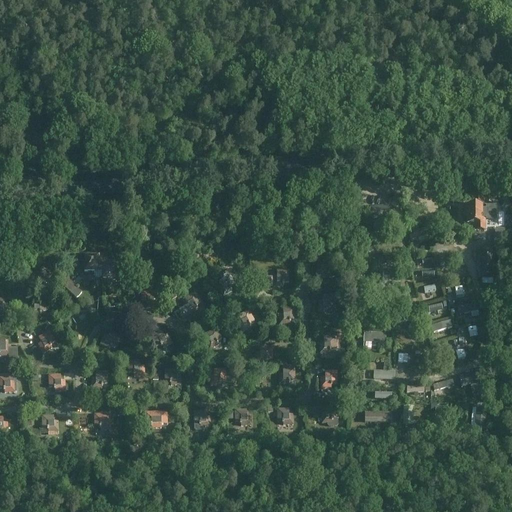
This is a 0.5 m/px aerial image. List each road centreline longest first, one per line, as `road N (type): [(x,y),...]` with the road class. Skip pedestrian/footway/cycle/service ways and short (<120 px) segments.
road 1 (secondary): [(0,198),(511,153)]
road 2 (track): [(400,157),(403,253),(432,368),(458,371),(482,354),(485,305),(464,255),(410,189)]
road 3 (track): [(511,214),(490,511)]
road 4 (unknown): [(197,402),(71,404)]
